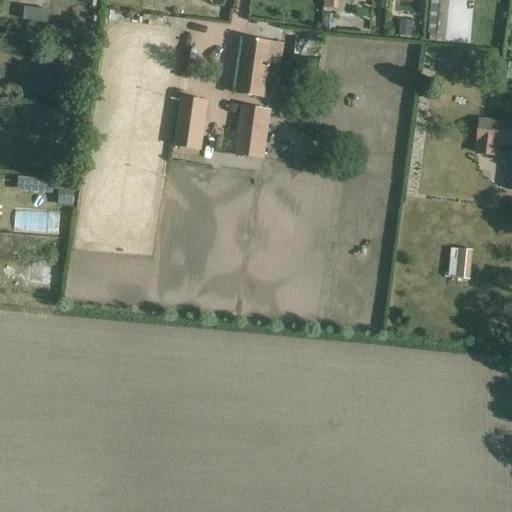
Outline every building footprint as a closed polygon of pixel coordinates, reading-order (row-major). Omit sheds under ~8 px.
[(446,36),(449,0),(430,0),(427,35),(446,36)] [(37,10),(37,23),(49,23),(50,10),(37,10)] [(400,22),(399,37),(412,38),(413,23),(400,22)] [(245,40),(237,94),(264,98),(266,83),(271,43),(245,40)] [(187,101),(181,148),(206,151),(212,104),(187,101)] [(79,109),(54,106),(52,119),(78,122),(79,109)] [(241,107),(235,156),(264,160),(270,111),(241,107)] [(507,123),(507,125),(480,122),(477,154),(496,156),(498,144),(511,145),(511,169),(510,191),(511,191),(511,125),(510,125),(510,123),(507,123)] [(296,157),(310,157),(310,138),(296,137),(296,157)] [(77,149),(56,145),(53,161),(74,165),(77,149)] [(452,249),(448,279),(470,281),(473,252),(452,249)]
